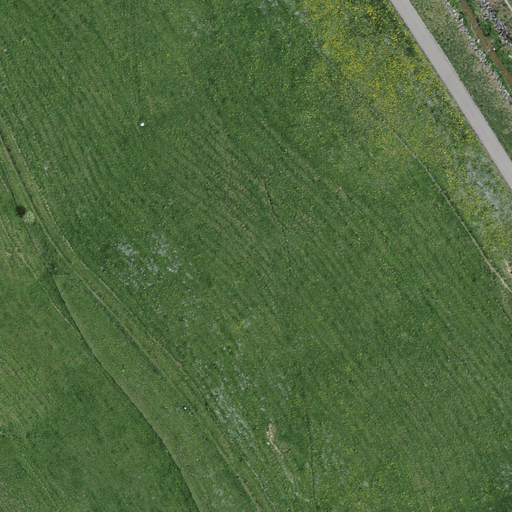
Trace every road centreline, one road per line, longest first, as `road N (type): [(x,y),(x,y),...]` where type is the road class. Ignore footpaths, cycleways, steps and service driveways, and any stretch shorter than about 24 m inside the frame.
road 1 (track): [(511,176),(397,0)]
road 2 (primary): [(423,0),(511,139)]
